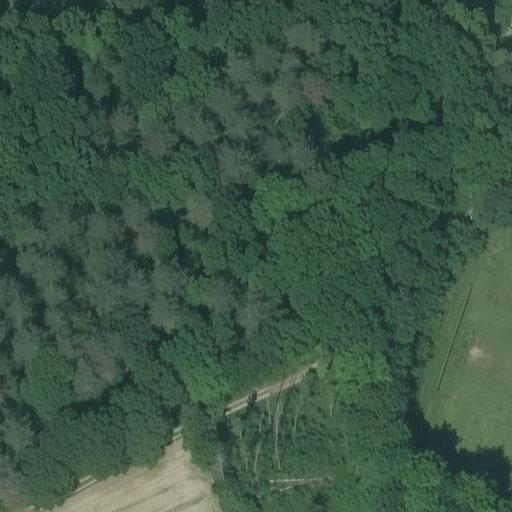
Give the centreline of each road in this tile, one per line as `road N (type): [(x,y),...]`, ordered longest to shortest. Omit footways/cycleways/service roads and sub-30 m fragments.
road 1 (track): [(511,194),(470,218),(369,330),(314,373),(12,511)]
road 2 (track): [(511,145),(488,114),(438,93),(323,0)]
